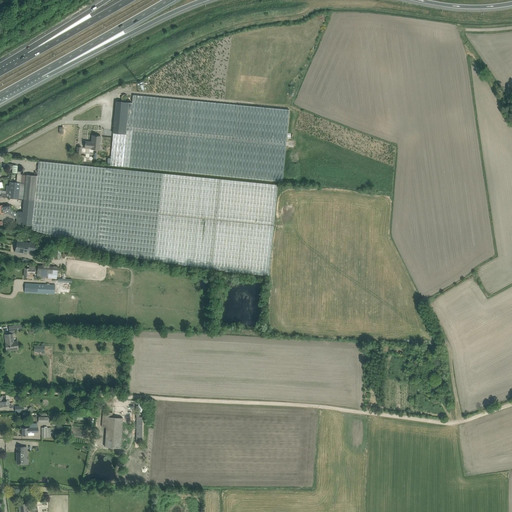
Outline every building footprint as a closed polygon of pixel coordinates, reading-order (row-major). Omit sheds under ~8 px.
[(129,103),(116,101),(113,133),(110,165),(231,177),(238,105),(133,95),(132,103),(129,102),(129,103)] [(283,181),(289,109),(239,105),(232,177),(283,181)] [(85,141),(85,148),(91,149),(99,150),(101,136),(92,135),(92,142),(85,141)] [(224,271),(269,276),(278,185),(39,161),(37,176),(26,175),(20,175),(20,182),(10,181),(9,186),(7,185),(5,197),(8,198),(24,200),(23,212),(17,211),(16,226),(22,227),(22,224),(33,226),(32,229),(123,256),(224,270),(224,271)] [(14,168),(14,172),(16,172),(16,170),(17,170),(17,167),(17,164),(4,163),(3,169),(8,169),(8,168),(14,168)] [(0,213),(4,213),(4,210),(11,209),(10,205),(3,206),(3,205),(0,205),(0,213)] [(30,243),(30,244),(17,241),(15,252),(26,254),(27,251),(34,253),(36,244),(30,243)] [(29,279),(29,277),(31,277),(32,277),(32,274),(35,274),(35,267),(30,266),(29,268),(24,268),(24,277),(26,277),(26,279),(29,279)] [(44,281),(44,278),(57,278),(58,267),(39,266),(38,277),(41,278),(41,280),(44,281)] [(67,279),(65,279),(66,274),(63,274),(62,278),(58,278),(58,282),(67,282),(67,279)] [(54,294),(55,285),(25,283),(24,292),(54,294)] [(5,335),(5,339),(6,339),(6,342),(7,351),(18,349),(17,341),(14,341),(13,334),(5,335)] [(105,447),(120,448),(123,418),(112,417),(112,412),(103,412),(102,427),(106,427),(105,447)] [(28,436),(28,435),(33,435),(34,433),(38,433),(38,427),(37,427),(37,423),(30,423),(30,429),(23,428),(22,436),(28,436)] [(42,427),(42,437),(51,437),(51,428),(42,427)] [(17,452),(17,463),(25,462),(24,452),(26,452),(26,447),(13,447),(13,452),(17,452)] [(19,511),(29,511),(28,503),(19,504),(20,511),(19,511)]
